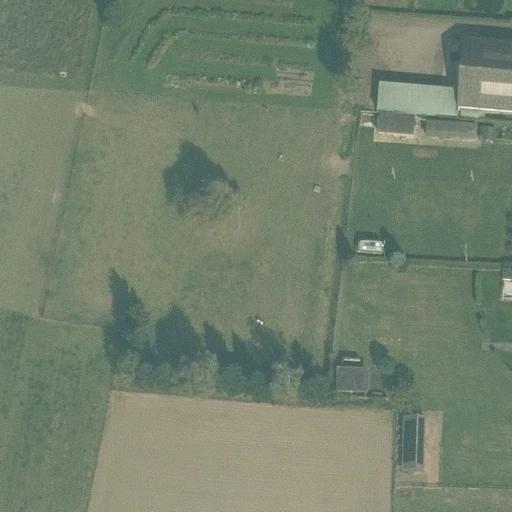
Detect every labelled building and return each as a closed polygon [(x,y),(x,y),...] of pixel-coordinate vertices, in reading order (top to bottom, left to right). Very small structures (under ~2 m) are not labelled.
[(461,112),(501,116),(511,116),(511,46),(496,45),(494,65),(484,64),(485,56),(463,54),(459,112),(461,112)] [(416,136),(416,118),(378,117),(377,136),(416,136)] [(428,123),(427,139),(477,141),(478,125),(428,123)] [(494,142),(495,132),(482,131),(481,141),(494,142)] [(511,272),(503,272),(503,282),(511,282),(511,272)] [(370,395),(370,370),(338,370),(337,395),(370,395)] [(405,420),(403,473),(425,474),(427,421),(405,420)]
